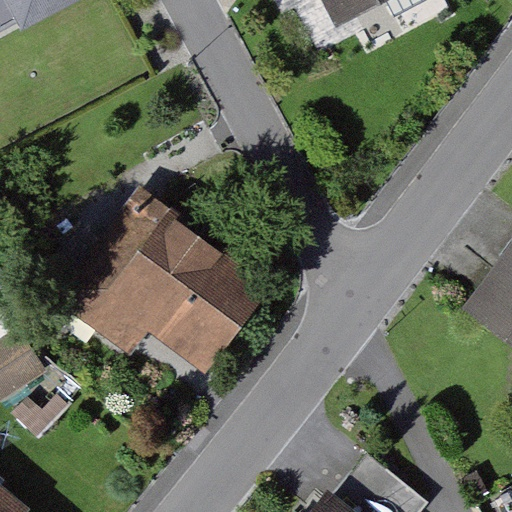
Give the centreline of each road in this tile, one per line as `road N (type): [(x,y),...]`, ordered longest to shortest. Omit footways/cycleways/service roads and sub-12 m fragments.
road 1 (residential): [(361,302),(201,0)]
road 2 (residential): [(196,511),(361,302)]
road 3 (residential): [(361,302),(511,103)]
